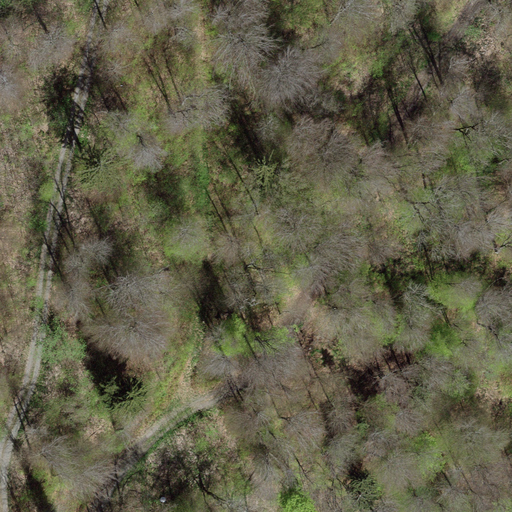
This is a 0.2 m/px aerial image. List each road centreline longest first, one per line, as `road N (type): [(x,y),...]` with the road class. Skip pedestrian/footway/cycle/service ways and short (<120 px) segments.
road 1 (track): [(97,511),(111,478),(168,415),(250,381),(278,348),(423,82),(478,0)]
road 2 (track): [(135,511),(136,470),(191,378),(204,332),(200,0)]
road 3 (track): [(103,0),(61,189),(41,362),(0,451)]
